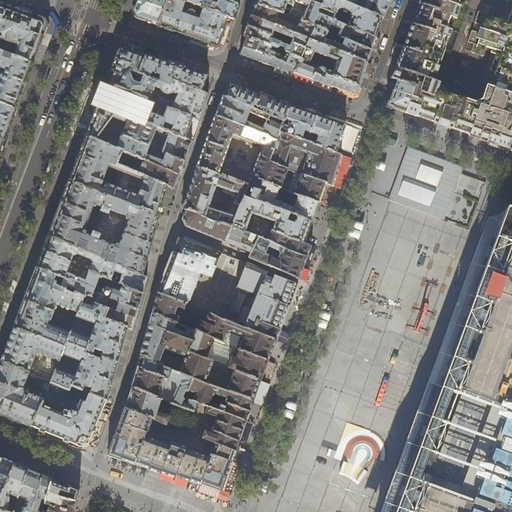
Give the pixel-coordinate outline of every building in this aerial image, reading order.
[(137,0),(134,10),(137,17),(158,24),(167,0),(137,0)] [(188,35),(217,45),(227,16),(189,1),(185,0),(167,0),(158,24),(188,35)] [(189,0),(189,1),(227,16),(234,19),(235,17),(240,0),(189,0)] [(290,15),(294,0),(259,0),(258,4),(290,15)] [(340,0),(323,0),(321,5),(309,0),(307,0),(294,0),(290,15),(313,25),(318,13),(336,21),(336,19),(334,18),(338,9),(342,7),(344,9),(343,12),(347,13),(348,10),(351,11),(352,16),(347,26),(375,37),(376,34),(381,17),(340,0)] [(390,0),(308,0),(309,0),(321,5),(323,0),(340,0),(381,17),(383,18),(390,0)] [(486,87),(511,96),(511,0),(420,0),(418,4),(420,5),(415,21),(413,25),(411,24),(408,32),(397,63),(396,67),(431,79),(460,0),(511,0),(511,25),(479,13),(468,43),(498,54),(486,87)] [(511,0),(460,0),(431,79),(428,87),(474,104),(481,99),(486,87),(498,54),(468,43),(479,13),(511,25),(511,0)] [(252,15),(309,38),(315,26),(313,25),(290,15),(258,4),(256,3),(252,14),(252,15)] [(1,5),(0,4),(0,51),(33,64),(47,27),(44,20),(1,5)] [(372,49),(376,38),(375,37),(347,26),(336,21),(318,13),(313,25),(315,26),(328,32),(330,25),(340,29),(338,36),(371,50),(372,49)] [(305,48),(309,39),(309,38),(252,15),(251,15),(249,20),(247,25),(272,35),(281,38),(305,48)] [(243,36),(244,37),(244,41),(243,46),(296,67),(305,48),(281,38),(281,41),(276,39),(276,41),(271,39),(272,35),(247,25),(245,29),(243,36)] [(368,60),(371,50),(338,36),(328,32),(315,26),(309,38),(309,39),(367,62),(368,60)] [(359,86),(360,86),(364,75),(367,62),(309,39),(305,48),(296,67),(294,72),(302,75),(331,85),(356,94),(359,86)] [(294,72),(296,67),(243,46),(242,50),(241,53),(273,65),(279,67),(294,72)] [(175,83),(173,82),(171,85),(169,86),(167,86),(138,74),(140,68),(141,68),(146,55),(134,51),(125,48),(118,51),(109,74),(105,84),(191,118),(198,121),(203,108),(207,95),(200,92),(175,82),(175,83)] [(0,67),(4,69),(0,80),(0,104),(15,110),(21,95),(23,91),(24,87),(25,85),(33,64),(0,51),(0,67)] [(171,85),(173,82),(175,83),(175,82),(200,92),(206,76),(146,55),(141,68),(140,68),(138,74),(150,79),(153,74),(157,75),(156,77),(157,78),(156,81),(167,86),(169,86),(171,85)] [(431,79),(396,67),(395,67),(393,72),(391,77),(398,79),(397,83),(390,101),(392,105),(392,107),(394,107),(456,129),(489,141),(511,148),(511,96),(486,87),(481,99),(474,104),(428,87),(431,79)] [(188,129),(191,118),(105,84),(103,89),(85,136),(94,141),(116,112),(184,139),(188,129)] [(233,86),(229,84),(227,90),(225,97),(283,121),(288,106),(261,96),(233,86)] [(283,121),(225,97),(222,96),(219,105),(215,115),(276,141),(280,132),(283,121)] [(0,139),(3,141),(4,139),(5,137),(9,127),(12,118),(13,115),(14,113),(15,110),(0,104),(0,139)] [(292,107),(288,106),(283,121),(280,132),(335,153),(336,150),(344,126),(292,107)] [(177,175),(179,175),(182,167),(188,149),(191,142),(184,139),(116,112),(94,141),(122,152),(125,153),(126,152),(146,162),(177,175)] [(283,167),(271,162),(269,162),(276,141),(215,115),(209,133),(197,167),(196,167),(196,168),(220,175),(220,176),(248,187),(259,191),(263,181),(292,193),(297,196),(317,203),(324,185),(324,183),(300,174),(283,167)] [(341,156),(335,153),(280,132),(276,141),(269,162),(271,162),(283,167),(300,174),(324,183),(331,186),(341,156)] [(167,186),(150,179),(117,164),(122,152),(94,141),(85,136),(77,160),(68,181),(159,216),(163,201),(167,186)] [(395,147),(397,141),(387,137),(385,144),(395,147)] [(390,201),(443,221),(460,176),(463,168),(408,148),(407,148),(387,200),(390,201)] [(174,181),(177,175),(146,162),(144,167),(153,171),(150,179),(167,186),(172,188),(174,181)] [(182,208),(183,208),(184,208),(186,209),(232,227),(233,224),(248,187),(220,176),(220,175),(196,168),(189,189),(183,207),(182,208)] [(48,236),(142,276),(144,266),(154,234),(159,216),(68,181),(54,219),(48,236)] [(311,220),(317,203),(297,196),(292,193),(263,181),(259,191),(260,191),(256,201),(288,213),(291,213),(310,222),(311,220)] [(309,226),(310,222),(291,213),(288,213),(256,201),(260,191),(259,191),(248,187),(233,224),(245,229),(244,232),(258,237),(260,238),(270,234),(272,231),(285,237),(303,244),(309,226)] [(511,511),(511,208),(510,208),(499,237),(494,249),(490,248),(493,240),(487,238),(482,236),(471,265),(482,268),(434,400),(407,473),(396,504),(393,511),(511,511)] [(200,232),(226,243),(232,227),(186,209),(184,215),(182,219),(186,226),(200,232)] [(235,246),(251,253),(258,237),(244,232),(245,229),(233,224),(232,227),(226,243),(235,246)] [(310,247),(303,244),(285,237),(272,231),(270,234),(260,238),(279,246),(307,257),(310,247)] [(122,275),(118,284),(142,293),(144,285),(146,279),(146,278),(144,277),(142,276),(48,236),(43,249),(42,252),(110,281),(113,272),(122,275)] [(160,285),(157,293),(158,293),(185,304),(190,292),(197,272),(211,277),(220,253),(217,251),(215,250),(202,244),(186,238),(184,237),(184,238),(180,237),(179,237),(177,241),(173,250),(172,253),(171,253),(166,265),(162,274),(162,276),(163,277),(163,278),(160,285)] [(250,256),(249,258),(249,259),(274,269),(299,279),(303,267),(307,257),(279,246),(260,238),(258,237),(251,253),(250,256)] [(110,281),(42,252),(36,266),(36,268),(70,281),(65,291),(73,295),(74,294),(83,297),(84,295),(97,300),(99,294),(110,298),(138,309),(140,300),(142,293),(118,284),(110,281)] [(250,264),(245,262),(236,287),(247,291),(246,294),(245,293),(233,323),(251,330),(252,326),(256,328),(259,321),(280,330),(295,291),(297,286),(266,273),(261,269),(250,264)] [(34,272),(23,301),(75,320),(83,297),(74,294),(73,295),(65,291),(70,281),(36,268),(34,272)] [(157,294),(156,297),(184,307),(185,304),(158,293),(157,293),(157,294)] [(135,320),(138,309),(110,298),(99,294),(97,300),(95,304),(108,309),(105,319),(127,327),(131,329),(132,329),(132,330),(133,327),(135,320)] [(122,345),(127,327),(105,319),(108,309),(95,304),(97,300),(84,295),(83,297),(75,320),(66,343),(85,351),(84,353),(91,356),(93,353),(117,363),(122,345)] [(153,307),(151,314),(178,324),(179,319),(175,317),(174,314),(176,310),(178,308),(183,310),(184,307),(156,297),(153,307)] [(23,303),(13,328),(64,347),(66,343),(75,320),(23,301),(23,303)] [(274,346),(276,341),(251,330),(233,323),(224,320),(224,321),(220,318),(223,309),(227,311),(229,305),(225,303),(221,302),(216,316),(208,313),(207,314),(204,323),(199,320),(195,331),(247,351),(268,362),(274,346)] [(149,319),(148,325),(192,342),(195,331),(178,324),(151,314),(149,319)] [(277,340),(280,330),(259,321),(256,328),(252,326),(251,330),(276,341),(277,340)] [(143,342),(140,355),(149,359),(148,360),(158,364),(164,347),(185,356),(179,373),(193,379),(218,388),(226,367),(188,352),(192,342),(148,325),(143,342)] [(2,358),(0,362),(51,381),(64,347),(13,328),(2,358)] [(262,378),(268,362),(247,351),(195,331),(192,342),(188,352),(226,367),(238,372),(240,374),(261,381),(262,378)] [(69,391),(71,386),(93,395),(106,400),(111,381),(117,363),(93,353),(91,356),(84,353),(85,351),(66,343),(64,347),(51,381),(50,383),(69,391)] [(134,373),(130,387),(160,399),(182,408),(193,412),(196,402),(182,398),(187,387),(188,387),(193,379),(179,373),(158,364),(148,360),(149,359),(140,355),(134,373)] [(0,413),(2,415),(29,426),(42,405),(50,383),(51,381),(0,362),(0,363),(0,413)] [(226,367),(218,388),(253,401),(257,390),(261,381),(240,374),(238,372),(226,367)] [(249,412),(253,401),(218,388),(193,379),(188,387),(187,387),(182,398),(196,402),(209,407),(218,410),(220,401),(218,400),(217,404),(210,402),(213,393),(226,398),(224,402),(249,412)] [(126,402),(124,408),(151,419),(166,424),(169,417),(156,412),(160,399),(130,387),(126,402)] [(103,408),(106,400),(93,395),(91,399),(82,396),(74,417),(42,405),(29,426),(74,446),(79,448),(88,445),(98,419),(103,408)] [(247,419),(249,412),(224,402),(221,401),(220,401),(218,410),(246,421),(247,419)] [(239,441),(246,421),(218,410),(209,407),(207,414),(218,417),(217,421),(216,421),(212,431),(216,432),(239,441)] [(201,482),(220,489),(232,455),(234,450),(215,443),(209,460),(184,451),(186,447),(171,442),(169,448),(144,439),(151,419),(124,408),(121,415),(119,423),(107,453),(106,455),(107,455),(134,465),(134,464),(156,472),(156,470),(175,476),(176,475),(189,480),(190,479),(195,481),(201,483),(201,482)] [(238,444),(239,441),(216,432),(215,436),(204,432),(202,438),(215,443),(234,450),(236,451),(238,444)] [(7,460),(1,458),(0,460),(0,498),(2,491),(14,463),(7,460)] [(0,509),(9,511),(13,511),(28,469),(21,466),(14,463),(2,491),(0,498),(0,509)] [(30,511),(42,475),(35,472),(28,469),(13,511),(30,511)] [(47,476),(42,475),(30,511),(41,511),(42,510),(44,505),(51,478),(47,476)] [(75,501),(56,495),(59,488),(68,491),(69,486),(51,478),(44,505),(48,507),(47,511),(42,510),(41,511),(72,511),(75,502),(75,501)] [(282,493),(288,497),(285,502),(298,511),(302,511),(309,502),(300,495),(306,487),(293,478),(282,493)] [(79,490),(74,488),(69,486),(68,491),(59,488),(56,495),(75,501),(77,496),(78,495),(79,490)]
